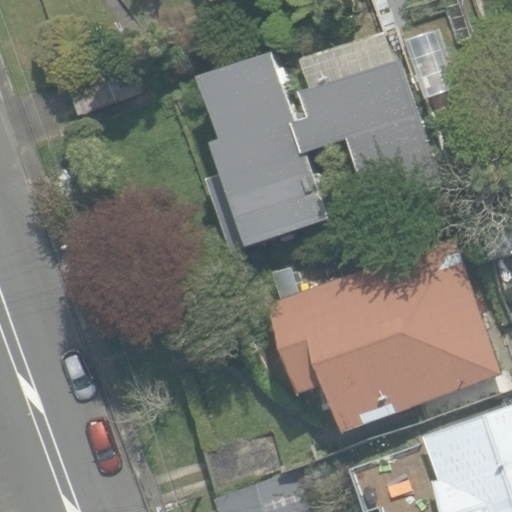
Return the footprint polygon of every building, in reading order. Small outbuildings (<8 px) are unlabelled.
[(218,177),(241,249),(345,215),(324,150),(361,138),(384,208),(452,186),(400,23),(309,52),(319,82),(311,84),(320,111),(309,114),(288,49),(219,71),(238,131),(227,135),(238,170),(218,177)] [(70,75),(85,114),(157,88),(142,49),(70,75)] [(340,382),(356,429),(509,374),(460,236),(280,300),(313,391),(340,382)] [(511,511),(511,407),(431,437),(446,478),(440,480),(451,511),(511,511)] [(208,450),(228,511),(310,511),(282,426),(208,450)]
